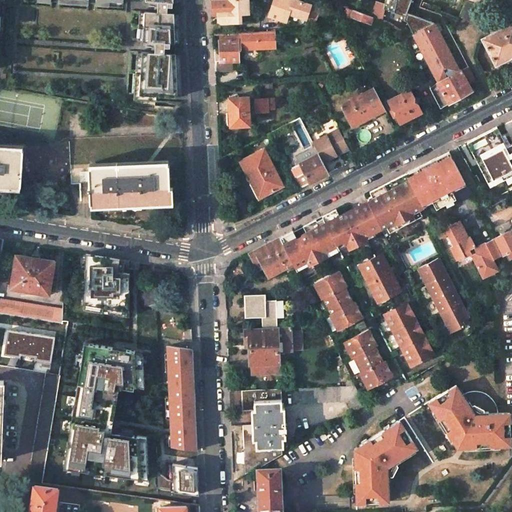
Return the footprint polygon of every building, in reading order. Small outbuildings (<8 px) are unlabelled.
[(212,0),(213,12),(218,12),(218,22),(222,23),(241,22),(241,14),(249,13),(248,0),(212,0)] [(279,0),(280,0),(278,7),(275,6),(271,16),(274,17),(287,22),(290,12),(308,19),(313,5),(299,0),(279,0)] [(385,4),(376,0),(373,16),(373,17),(382,20),(385,4)] [(409,2),(402,0),(386,0),(385,4),(382,20),(388,22),(401,31),(429,88),(461,70),(466,68),(437,13),(420,6),(409,2)] [(481,6),(466,0),(460,16),(484,25),(492,4),(481,6)] [(170,12),(171,6),(172,6),(172,2),(158,1),(158,11),(170,12)] [(373,17),(353,10),(351,17),(371,24),(373,17)] [(158,11),(145,11),(143,40),(156,41),(170,42),(175,42),(174,12),(170,12),(158,11)] [(505,18),(494,23),(498,31),(508,25),(505,18)] [(498,31),(483,39),(496,64),(511,55),(511,23),(508,25),(498,31)] [(229,69),(229,61),(239,61),(238,49),(275,48),(274,32),(219,34),(219,49),(215,49),(215,70),(229,69)] [(168,53),(168,46),(170,47),(170,42),(156,41),(155,52),(168,53)] [(155,52),(142,51),(139,94),(177,96),(176,53),(168,53),(155,52)] [(466,68),(461,70),(468,83),(473,81),(466,68)] [(461,70),(429,88),(440,108),(472,91),(468,83),(461,70)] [(374,88),(341,105),(352,126),(385,110),(374,88)] [(409,89),(388,100),(400,122),(421,112),(409,89)] [(229,97),(231,126),(243,125),(250,125),(248,96),(229,97)] [(267,101),(251,99),(251,111),(253,111),(252,114),(259,114),(260,111),(268,112),(267,101)] [(494,127),(466,142),(489,185),(503,178),(507,184),(511,181),(511,143),(504,147),(494,127)] [(339,129),(312,143),(318,153),(322,162),(336,155),(335,153),(347,146),(339,129)] [(0,148),(0,183),(21,185),(23,150),(0,148)] [(264,148),(240,161),(259,198),(283,185),(264,148)] [(406,173),(421,202),(430,197),(436,208),(455,198),(451,190),(465,183),(448,151),(436,158),(429,161),(406,173)] [(318,153),(292,167),(302,187),(305,186),(328,173),(322,162),(318,153)] [(169,165),(89,168),(90,203),(170,200),(169,165)] [(373,190),(390,223),(395,221),(396,223),(414,214),(413,212),(422,207),(423,207),(421,202),(406,173),(389,181),(373,190)] [(368,201),(381,228),(390,223),(373,190),(364,194),(368,201)] [(366,215),(375,233),(382,229),(381,228),(368,201),(360,205),(364,212),(366,215)] [(360,205),(351,210),(351,211),(353,215),(360,211),(361,213),(364,212),(360,205)] [(328,228),(338,247),(351,240),(354,246),(367,240),(357,221),(363,218),(363,217),(366,215),(364,212),(361,213),(360,211),(353,215),(351,211),(349,212),(339,217),(337,213),(324,220),(328,228)] [(314,220),(318,227),(320,231),(328,228),(324,220),(321,216),(314,220)] [(293,235),(296,240),(307,235),(304,230),(312,226),(313,229),(318,227),(314,220),(295,230),(279,238),(281,241),(293,235)] [(455,260),(471,252),(470,250),(476,246),(471,237),(468,238),(463,229),(460,231),(456,222),(436,232),(439,238),(447,234),(453,246),(449,248),(455,260)] [(312,226),(304,230),(307,235),(296,240),(293,235),(281,241),(292,263),(294,267),(306,261),(308,265),(326,257),(325,255),(323,251),(329,248),(331,252),(332,253),(339,250),(338,247),(328,228),(320,231),(318,227),(313,229),(312,226)] [(511,231),(511,230),(493,239),(502,255),(507,253),(510,258),(511,257),(511,231)] [(287,270),(285,266),(292,263),(281,241),(279,238),(274,240),(248,254),(254,264),(260,261),(270,280),(287,270)] [(472,255),(483,277),(498,269),(493,260),(502,255),(493,239),(486,243),(487,245),(482,247),(482,246),(475,249),(477,252),(472,255)] [(347,246),(349,249),(354,246),(351,240),(338,247),(339,250),(347,246)] [(445,250),(451,262),(455,260),(449,248),(445,250)] [(120,259),(86,253),(83,303),(129,311),(129,273),(118,271),(120,259)] [(55,261),(16,254),(11,286),(20,287),(20,289),(40,293),(41,290),(50,292),(55,261)] [(391,268),(388,262),(386,262),(382,254),(371,259),(372,261),(366,264),(365,271),(364,272),(375,292),(376,295),(383,297),(389,295),(390,297),(401,291),(400,289),(397,284),(399,283),(394,274),(390,276),(387,270),(391,268)] [(426,283),(446,273),(438,258),(418,268),(426,283)] [(371,259),(361,264),(365,271),(366,264),(372,261),(371,259)] [(306,261),(294,267),(296,271),(307,266),(308,265),(306,261)] [(314,282),(323,300),(325,299),(332,314),(330,315),(337,329),(339,328),(362,317),(355,301),(352,303),(348,295),(351,294),(339,270),(314,282)] [(446,273),(426,283),(433,298),(453,288),(446,273)] [(453,289),(445,293),(435,298),(433,298),(441,313),(461,303),(453,289)] [(265,294),(244,295),(245,318),(262,317),(262,326),(277,326),(276,300),(265,300),(265,294)] [(62,308),(0,297),(0,312),(62,322),(62,320),(62,308)] [(469,318),(461,303),(441,313),(451,333),(463,326),(461,321),(469,318)] [(386,316),(411,366),(435,354),(409,304),(386,316)] [(245,330),(246,353),(250,353),(250,376),(279,374),(279,363),(278,350),(303,349),(302,325),(277,326),(277,328),(245,330)] [(8,329),(5,349),(11,350),(10,355),(20,357),(21,354),(35,356),(35,359),(51,362),(54,344),(46,343),(47,335),(8,329)] [(355,356),(363,371),(360,373),(368,388),(393,376),(385,360),(382,361),(378,355),(381,353),(369,329),(344,342),(351,357),(355,356)] [(55,336),(47,335),(46,343),(54,344),(55,336)] [(64,468),(148,479),(146,437),(117,432),(117,436),(111,435),(106,434),(109,418),(114,419),(119,387),(134,390),(135,386),(144,388),(143,352),(124,349),(122,356),(118,356),(119,348),(85,343),(84,352),(88,353),(85,369),(81,368),(64,468)] [(191,349),(167,345),(172,446),(197,450),(194,400),(192,349),(191,349)] [(340,356),(335,358),(338,365),(343,363),(340,356)] [(59,375),(46,372),(28,482),(41,484),(59,375)] [(450,383),(424,402),(430,411),(433,409),(436,413),(433,415),(446,432),(449,430),(454,437),(464,443),(473,443),(473,447),(494,446),(494,442),(500,442),(500,446),(511,445),(510,413),(500,413),(497,413),(497,412),(497,410),(497,408),(496,405),(495,403),(494,401),(492,399),(490,397),(489,396),(488,395),(486,394),(484,393),(482,392),(480,392),(478,391),(475,391),(473,391),(471,391),(468,392),(466,393),(464,394),(462,395),(460,396),(458,394),(450,383)] [(346,386),(299,388),(299,403),(347,401),(352,413),(365,406),(355,385),(346,386)] [(460,393),(458,394),(460,396),(462,395),(464,394),(466,393),(468,392),(471,391),(473,391),(475,391),(478,391),(480,392),(482,392),(484,393),(486,394),(488,395),(489,396),(490,397),(492,399),(494,401),(495,403),(496,405),(497,408),(497,410),(497,412),(497,413),(500,413),(500,410),(499,408),(499,405),(496,400),(494,398),(491,394),(487,392),(482,390),(478,389),(475,388),(472,388),(470,389),(467,389),(465,390),(463,391),(460,393)] [(281,389),(242,390),(242,410),(251,410),(252,424),(254,470),(282,454),(281,447),(284,447),(283,431),(286,431),(286,427),(285,427),(285,421),(282,422),(281,389)] [(417,448),(399,420),(390,426),(391,429),(387,431),(385,428),(367,439),(369,443),(362,447),(354,457),(354,465),(351,465),(349,486),(353,487),(352,492),(349,492),(348,503),(381,505),(382,484),(384,484),(385,475),(386,473),(389,470),(392,465),(396,463),(399,461),(398,459),(417,448)] [(252,424),(243,425),(245,475),(254,470),(252,424)] [(446,432),(444,434),(447,439),(450,437),(451,439),(454,437),(449,430),(446,432)] [(367,439),(365,438),(361,440),(362,443),(360,444),(362,447),(369,443),(367,439)] [(195,466),(173,463),(174,491),(199,495),(198,467),(195,466)] [(281,511),(280,475),(257,475),(258,511),(281,511)] [(58,488),(34,485),(30,511),(54,511),(55,511),(58,488)]
